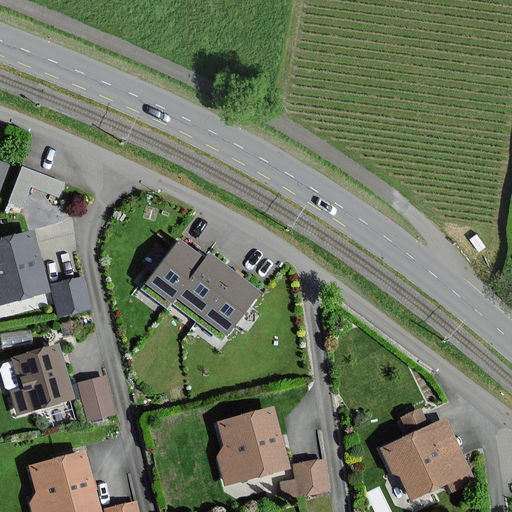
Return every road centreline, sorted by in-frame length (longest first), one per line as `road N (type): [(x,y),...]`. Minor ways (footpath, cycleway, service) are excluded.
road 1 (residential): [(0,112),(214,205),(511,418)]
road 2 (secondary): [(0,40),(184,119),(314,192),(382,236),(511,344)]
